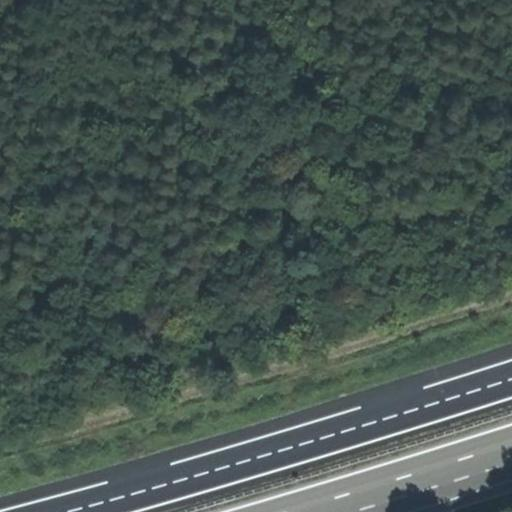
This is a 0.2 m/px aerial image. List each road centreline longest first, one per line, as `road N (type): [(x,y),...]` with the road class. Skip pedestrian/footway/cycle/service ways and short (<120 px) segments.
road 1 (track): [(0,448),(511,296)]
road 2 (motorway): [(511,376),(59,511)]
road 3 (motorway): [(281,511),(423,471)]
road 4 (motorway): [(306,511),(423,471)]
